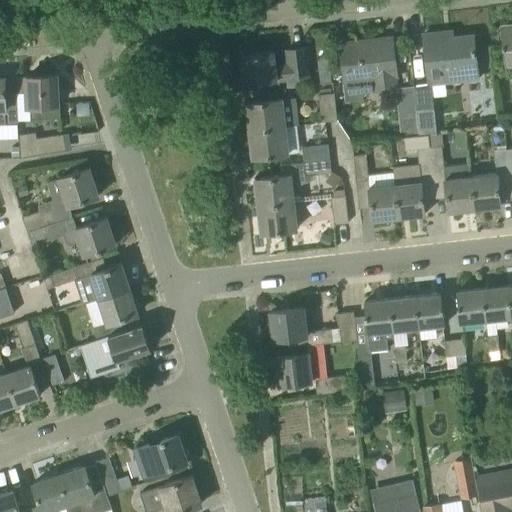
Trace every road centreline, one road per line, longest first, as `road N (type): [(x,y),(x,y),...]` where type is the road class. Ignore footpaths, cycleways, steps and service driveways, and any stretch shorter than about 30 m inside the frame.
road 1 (residential): [(174,290),(511,249)]
road 2 (residential): [(174,290),(91,29)]
road 3 (residential): [(0,457),(206,385)]
road 4 (residential): [(281,13),(91,29)]
road 5 (residential): [(244,511),(206,385)]
road 6 (residential): [(405,0),(281,13)]
